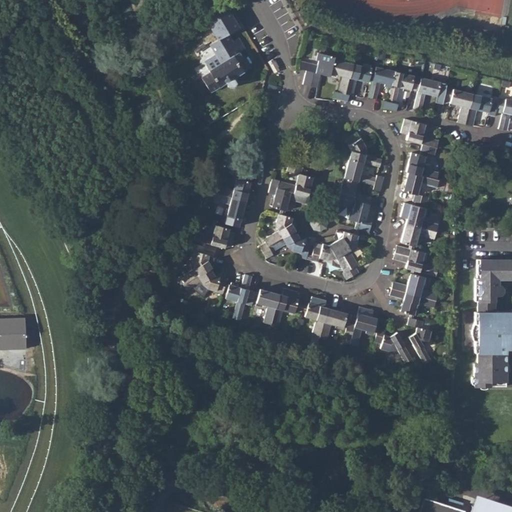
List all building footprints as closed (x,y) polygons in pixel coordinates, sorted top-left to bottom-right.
[(232,7),(207,22),(217,39),(209,44),(220,63),(208,70),(210,72),(201,77),(210,91),(225,82),(227,86),(232,87),(234,84),(235,84),(235,80),(234,80),(233,78),(250,66),(243,55),(241,56),(238,52),(245,47),(238,38),(232,41),(229,35),(244,27),(232,7)] [(300,60),(298,68),(305,70),(302,84),(309,85),(313,71),(320,73),(329,76),(329,72),(333,58),(333,56),(320,53),(317,64),(300,60)] [(352,63),(333,58),(329,72),(341,75),(337,91),(345,93),(352,63)] [(268,61),(274,72),(279,69),(273,59),(268,61)] [(371,68),(352,63),(345,93),(337,91),(334,91),(333,98),(347,102),(349,95),(352,96),(356,79),(368,82),(369,78),(370,73),(371,68)] [(440,82),(395,71),(375,66),(373,74),(372,79),(368,97),(376,99),(380,82),(391,85),(387,101),(383,100),(381,107),(396,111),(397,103),(395,103),(399,87),(417,91),(413,107),(421,110),(425,93),(436,96),(435,102),(442,103),(443,100),(461,106),(456,122),(472,126),(477,109),(487,111),(487,114),(494,116),(495,111),(502,113),(498,128),(506,130),(510,114),(511,114),(511,99),(498,97),(497,101),(491,100),(491,98),(453,88),(453,87),(446,85),(445,89),(438,87),(440,82)] [(313,71),(309,85),(317,87),(320,73),(313,71)] [(438,139),(422,135),(425,123),(404,118),(400,133),(407,134),(405,139),(422,143),(436,147),(438,139)] [(323,146),(334,139),(328,129),(317,136),(323,146)] [(351,150),(336,203),(353,208),(350,219),(356,221),(354,228),(359,229),(368,232),(374,211),(367,209),(371,196),(354,192),(357,181),(373,185),(372,189),(380,190),(383,176),(376,175),(375,177),(359,173),(361,162),(379,166),(381,158),(364,154),(364,145),(356,132),(344,139),(351,150)] [(436,147),(422,143),(420,151),(425,152),(434,154),(436,147)] [(419,154),(410,152),(405,171),(407,172),(435,179),(437,171),(421,167),(424,155),(419,154)] [(295,184),(271,178),(268,192),(274,194),(271,206),(279,208),(285,210),(288,199),(304,203),(312,177),(300,173),(302,166),(288,163),(286,170),(297,173),(295,184)] [(238,226),(252,174),(238,170),(233,189),(217,184),(212,200),(229,205),(224,223),(229,224),(238,226)] [(435,179),(407,172),(402,190),(414,193),(412,200),(417,202),(426,204),(428,197),(416,193),(419,183),(435,187),(437,179),(435,179)] [(406,218),(400,242),(409,244),(414,245),(417,234),(433,238),(437,222),(421,218),(424,207),(416,205),(411,204),(403,202),(399,216),(406,218)] [(323,215),(317,213),(312,216),(310,222),(313,228),(320,229),(325,226),(326,220),(323,215)] [(298,237),(290,222),(291,217),(284,215),(277,214),(275,221),(276,228),(278,230),(263,238),(265,241),(258,245),(266,258),(272,254),(271,252),(285,244),(292,250),(299,252),(298,257),(306,258),(307,254),(309,244),(303,243),(304,238),(298,237)] [(206,243),(224,247),(225,244),(231,246),(235,232),(228,230),(229,228),(227,228),(223,226),(215,224),(212,235),(196,231),(193,239),(201,241),(206,243)] [(342,237),(328,245),(322,243),(321,248),(314,245),(312,255),(310,260),(318,262),(319,257),(327,259),(335,257),(343,271),(342,272),(346,279),(358,272),(355,265),(357,264),(348,249),(351,248),(355,243),(357,235),(353,233),(343,231),(342,237)] [(194,267),(180,276),(183,282),(185,286),(181,288),(186,295),(200,285),(207,291),(221,296),(224,288),(225,283),(226,279),(214,275),(210,268),(211,267),(207,260),(208,254),(203,253),(205,246),(200,245),(190,242),(189,250),(194,251),(192,259),(194,267)] [(424,252),(413,249),(408,248),(396,244),(392,259),(406,262),(405,267),(410,269),(419,271),(435,276),(437,268),(421,263),(424,252)] [(506,343),(511,343),(511,311),(494,311),(494,294),(500,295),(502,293),(503,291),(502,287),(498,285),(499,278),(511,278),(511,259),(476,259),(476,278),(474,278),(474,300),(477,301),(477,311),(474,311),(474,323),(472,326),(471,332),(471,336),(474,341),(474,352),(477,352),(477,363),(474,363),(474,377),(472,377),(471,378),(470,380),(471,382),(471,384),(474,384),(474,386),(506,386),(506,371),(508,371),(509,368),(508,364),(506,364),(506,343)] [(399,310),(409,313),(410,313),(413,314),(416,303),(433,307),(437,292),(420,288),(424,276),(418,274),(410,272),(406,284),(393,281),(389,295),(403,299),(399,310)] [(251,305),(255,291),(248,289),(252,275),(244,273),(240,287),(228,284),(227,288),(225,298),(236,301),(232,317),(240,319),(244,303),(251,305)] [(281,294),(259,288),(256,300),(256,302),(266,305),(262,322),(278,326),(282,309),(294,312),(295,308),(296,303),(298,291),(284,287),(281,294)] [(346,312),(326,307),(324,306),(325,299),(311,296),(309,302),(308,302),(307,306),(306,310),(304,316),(316,319),(311,335),(326,340),(331,324),(343,327),(344,322),(346,312)] [(361,329),(373,331),(374,327),(376,318),(371,316),(373,310),(359,306),(354,324),(347,322),(345,328),(343,336),(350,338),(348,343),(357,345),(361,329)] [(0,333),(27,334),(27,318),(0,317),(0,333)] [(422,344),(424,343),(428,338),(430,330),(420,328),(422,320),(412,318),(408,317),(406,324),(416,327),(415,332),(408,336),(410,340),(423,363),(430,359),(422,344)] [(388,350),(394,349),(396,348),(405,363),(412,359),(404,344),(401,340),(396,331),(389,335),(384,334),(385,329),(377,327),(376,332),(374,342),(381,343),(379,348),(388,350)] [(493,511),(511,511),(511,505),(482,496),(479,507),(493,511)] [(493,511),(479,507),(477,511),(470,511),(424,497),(419,511),(493,511)]
